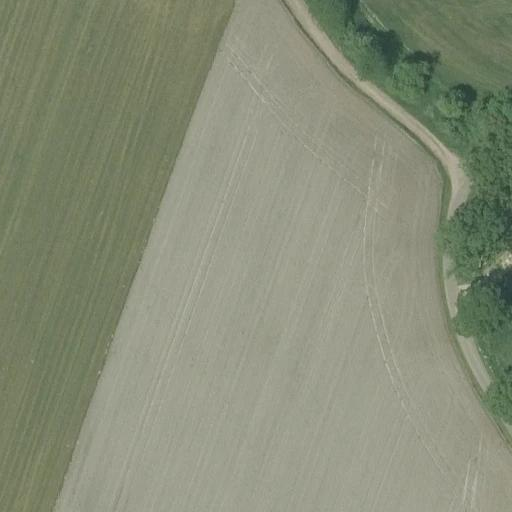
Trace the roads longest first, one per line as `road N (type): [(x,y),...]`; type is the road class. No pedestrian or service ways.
road 1 (track): [(511,426),(473,367),(454,313),(449,226),(465,174)]
road 2 (track): [(465,174),(357,77),(294,0)]
